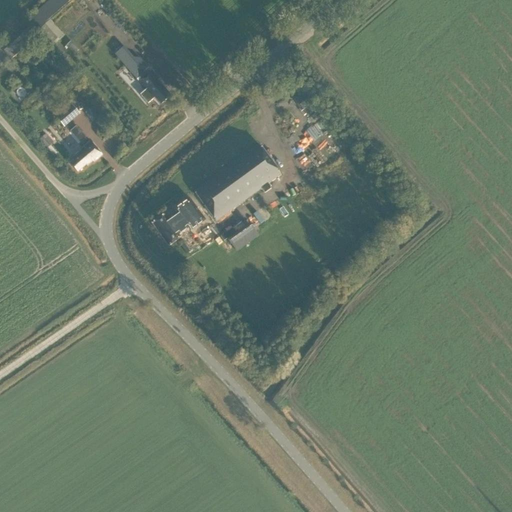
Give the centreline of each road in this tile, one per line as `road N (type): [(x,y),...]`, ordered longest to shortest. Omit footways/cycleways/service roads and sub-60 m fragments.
road 1 (tertiary): [(338,511),(132,286),(105,244)]
road 2 (tertiary): [(121,185),(337,0)]
road 3 (track): [(0,378),(132,286)]
